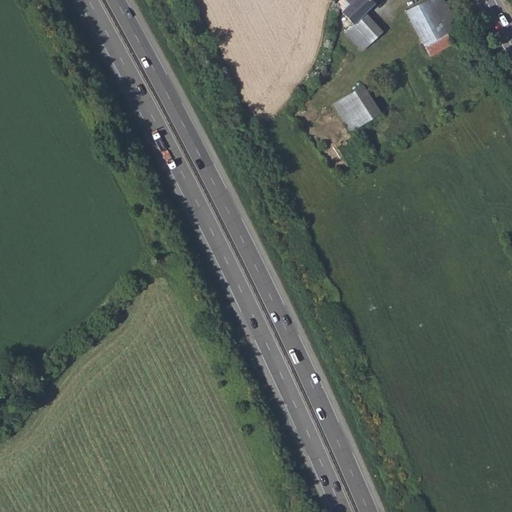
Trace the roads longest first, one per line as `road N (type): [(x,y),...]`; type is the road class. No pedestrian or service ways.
road 1 (trunk): [(88,0),(211,230),(342,511)]
road 2 (trunk): [(368,511),(232,218),(115,0)]
